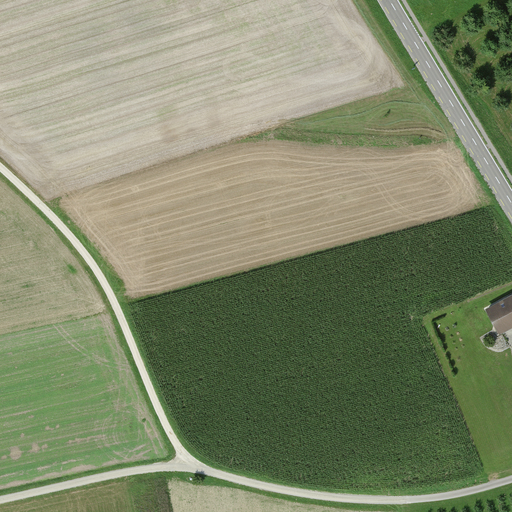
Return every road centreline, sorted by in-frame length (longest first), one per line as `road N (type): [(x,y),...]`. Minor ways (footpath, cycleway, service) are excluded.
road 1 (track): [(195,468),(162,416),(98,268),(0,166)]
road 2 (track): [(511,482),(454,496),(353,501),(195,468)]
road 3 (secondary): [(511,203),(390,0)]
road 4 (track): [(195,468),(137,471),(0,501)]
